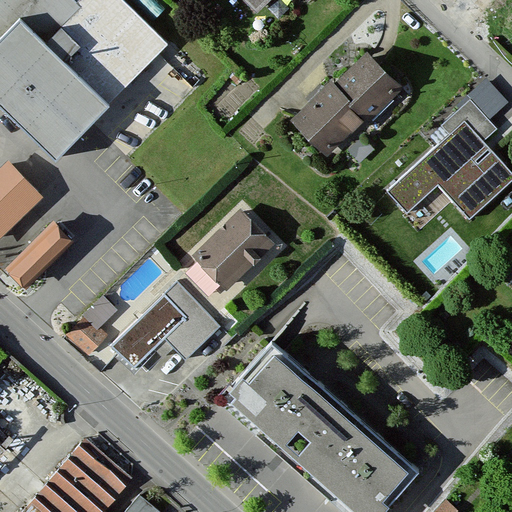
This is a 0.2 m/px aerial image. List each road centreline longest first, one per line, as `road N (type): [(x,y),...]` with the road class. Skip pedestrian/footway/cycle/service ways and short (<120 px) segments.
road 1 (tertiary): [(223,511),(0,311)]
road 2 (residential): [(425,0),(511,84)]
